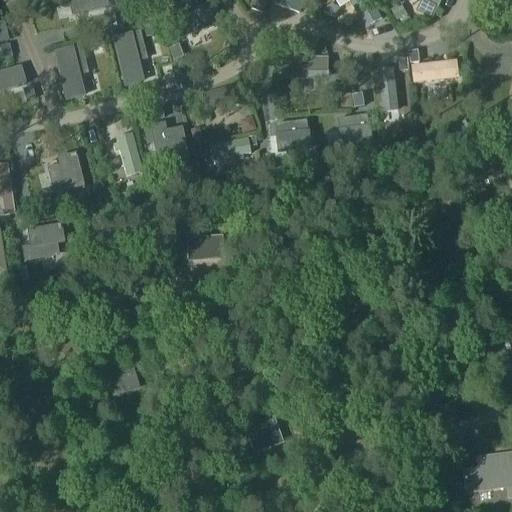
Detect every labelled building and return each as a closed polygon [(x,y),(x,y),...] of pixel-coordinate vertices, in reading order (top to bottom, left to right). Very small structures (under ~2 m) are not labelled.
[(119,0),(64,0),(69,17),(121,5),(119,0)] [(300,15),(305,0),(276,0),(274,6),(300,15)] [(369,0),(347,0),(366,31),(383,21),(369,0)] [(424,0),(417,14),(432,22),(443,0),(424,0)] [(212,7),(163,26),(170,44),(219,26),(212,7)] [(138,34),(110,41),(122,90),(142,85),(136,64),(145,62),(138,34)] [(79,48),(50,55),(63,105),(83,100),(77,79),(86,77),(79,48)] [(277,62),(277,84),(328,83),(327,61),(277,62)] [(457,63),(411,69),(413,87),(459,81),(457,63)] [(19,69),(0,74),(0,93),(24,87),(19,69)] [(394,72),(378,73),(382,115),(398,113),(394,72)] [(242,87),(202,98),(207,115),(247,104),(242,87)] [(369,118),(338,123),(342,152),(373,147),(369,118)] [(306,124),(276,128),(279,158),(310,154),(306,124)] [(164,126),(149,129),(156,165),(167,163),(169,169),(188,166),(182,131),(166,135),(164,126)] [(132,136),(115,140),(117,147),(119,154),(125,179),(142,175),(132,136)] [(247,143),(208,150),(211,164),(249,157),(247,143)] [(57,169),(46,172),(54,207),(69,203),(68,195),(83,192),(75,157),(55,162),(57,169)] [(502,157),(464,174),(469,186),(507,169),(502,157)] [(6,168),(0,168),(0,219),(14,218),(6,168)] [(429,218),(430,239),(457,237),(456,216),(429,218)] [(20,251),(22,267),(58,261),(56,249),(63,248),(60,229),(25,234),(28,250),(20,251)] [(221,240),(185,242),(187,263),(223,260),(221,240)] [(355,293),(335,296),(338,315),(368,310),(364,286),(355,288),(355,293)] [(445,392),(440,392),(442,409),(484,404),(482,387),(477,388),(473,350),(441,354),(445,392)] [(132,373),(105,382),(111,399),(138,390),(132,373)] [(265,429),(246,436),(252,454),(281,444),(273,421),(264,424),(265,429)] [(477,473),(461,475),(465,498),(506,493),(507,503),(511,502),(511,457),(476,462),(477,473)]
